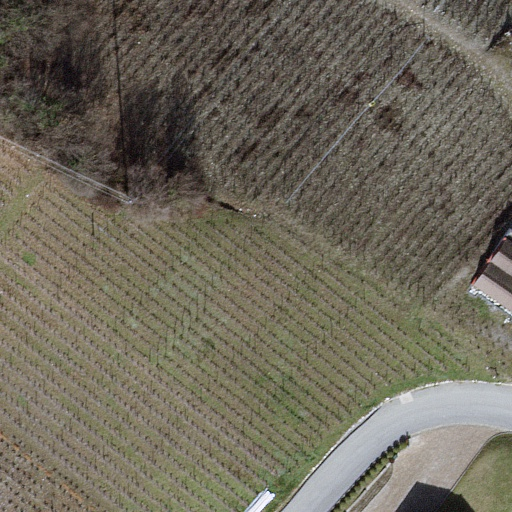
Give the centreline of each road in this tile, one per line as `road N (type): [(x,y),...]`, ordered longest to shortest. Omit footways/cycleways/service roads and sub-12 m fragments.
road 1 (residential): [(511,408),(457,400),(400,417),(347,456),(297,511)]
road 2 (track): [(393,0),(468,48),(511,93)]
